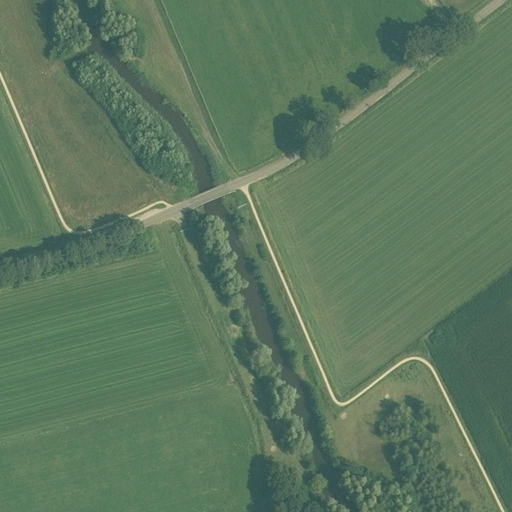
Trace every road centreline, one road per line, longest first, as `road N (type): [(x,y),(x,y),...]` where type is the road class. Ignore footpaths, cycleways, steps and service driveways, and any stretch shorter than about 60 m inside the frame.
road 1 (unclassified): [(0,271),(98,241),(288,161),(502,0)]
road 2 (track): [(84,56),(86,91),(109,123),(179,186),(170,212)]
road 3 (track): [(241,182),(217,157),(160,26)]
road 4 (track): [(160,26),(46,72)]
